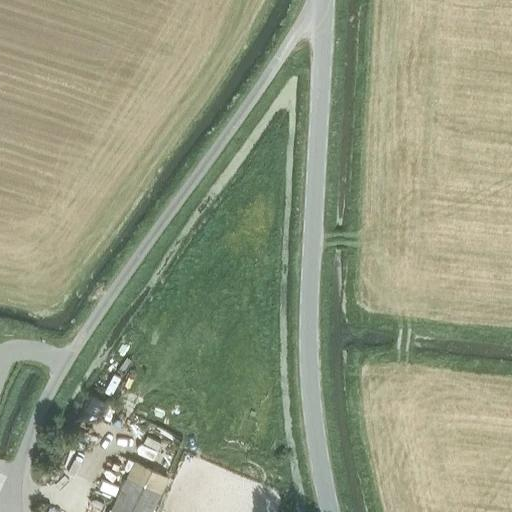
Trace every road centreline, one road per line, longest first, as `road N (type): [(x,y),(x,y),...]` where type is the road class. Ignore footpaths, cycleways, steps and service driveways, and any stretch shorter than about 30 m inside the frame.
road 1 (residential): [(22,511),(26,451),(54,380),(321,0)]
road 2 (tertiary): [(329,511),(309,377),(324,0)]
